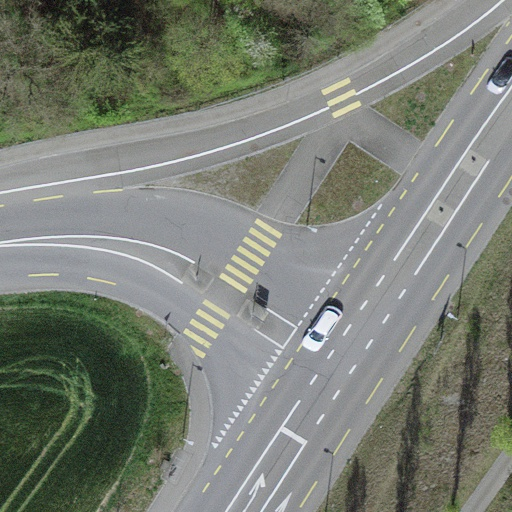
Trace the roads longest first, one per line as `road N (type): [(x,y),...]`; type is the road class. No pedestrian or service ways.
road 1 (primary): [(0,244),(103,242),(149,253),(337,367)]
road 2 (primary): [(337,367),(511,106)]
road 3 (secondary): [(244,511),(337,367)]
